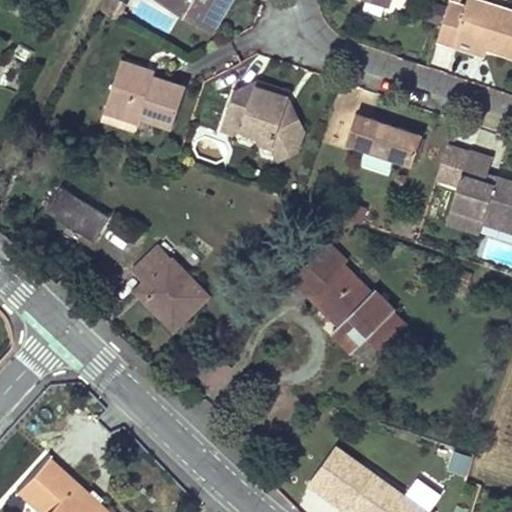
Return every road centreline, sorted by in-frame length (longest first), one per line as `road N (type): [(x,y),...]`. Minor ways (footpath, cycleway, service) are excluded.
road 1 (residential): [(262,511),(58,329)]
road 2 (residential): [(302,0),(320,36),(511,106)]
